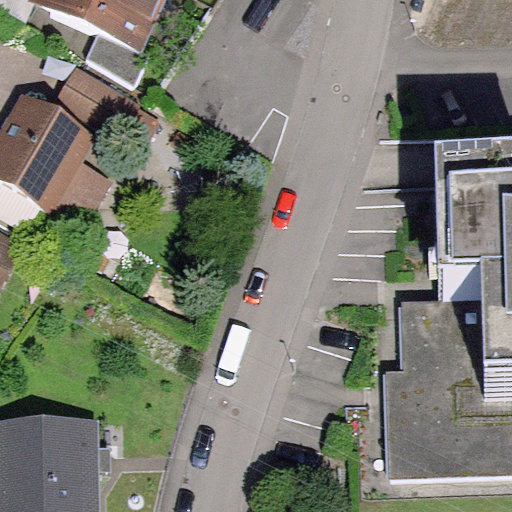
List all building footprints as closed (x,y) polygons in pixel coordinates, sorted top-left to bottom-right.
[(162,0),(33,0),(23,22),(96,54),(87,75),(123,90),(162,0)] [(96,151),(21,109),(0,147),(0,201),(50,230),(57,217),(92,236),(114,197),(80,179),(96,151)] [(511,202),(431,205),(433,305),(412,305),(414,391),(386,392),(389,497),(511,493),(511,202)] [(0,242),(0,291),(21,254),(0,242)] [(93,511),(93,430),(0,430),(0,511),(93,511)]
